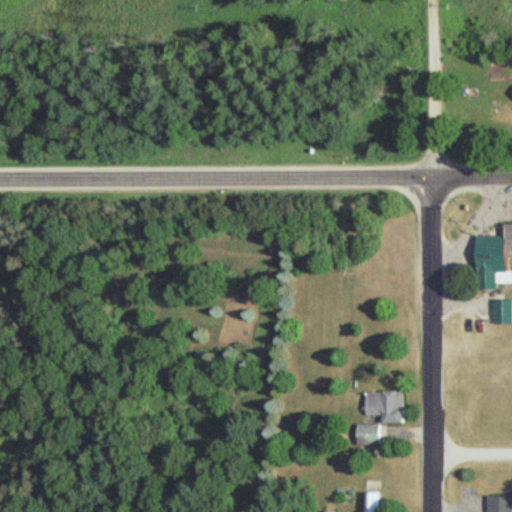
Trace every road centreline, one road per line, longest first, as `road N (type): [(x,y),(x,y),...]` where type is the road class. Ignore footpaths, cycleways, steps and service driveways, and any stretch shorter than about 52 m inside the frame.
road 1 (residential): [(431,511),(429,0)]
road 2 (residential): [(511,177),(0,179)]
